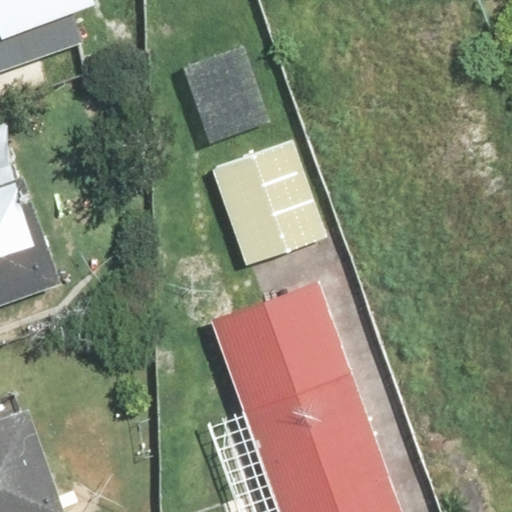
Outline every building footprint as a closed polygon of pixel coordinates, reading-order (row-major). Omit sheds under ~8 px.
[(111,0),(0,0),(0,79),(90,46),(77,14),(112,1),(111,0)] [(397,119),(331,140),(358,227),(370,223),(386,273),(441,256),(415,174),(511,144),(511,102),(505,80),(483,87),(476,63),(494,58),(475,0),(384,0),(413,93),(391,100),(397,119)] [(251,43),(185,66),(212,143),(278,121),(251,43)] [(304,140),(222,167),(254,263),(336,235),(304,140)] [(23,172),(0,180),(0,307),(65,283),(23,172)] [(511,240),(439,266),(503,448),(511,444),(511,240)] [(213,325),(277,511),(391,511),(315,290),(213,325)] [(71,511),(33,411),(0,422),(0,511),(71,511)]
